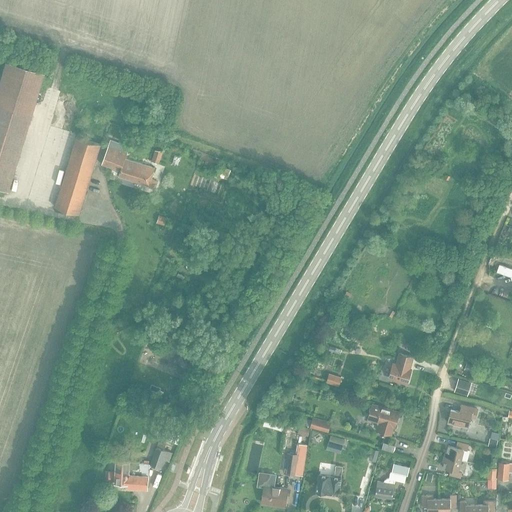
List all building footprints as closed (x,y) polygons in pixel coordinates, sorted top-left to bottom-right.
[(0,77),(0,189),(7,192),(43,75),(5,63),(0,77)] [(130,129),(145,134),(151,117),(136,112),(130,129)] [(61,134),(63,120),(50,118),(48,131),(61,134)] [(55,207),(79,214),(101,144),(77,137),(55,207)] [(148,187),(156,190),(159,181),(150,179),(154,168),(126,159),(127,154),(107,147),(102,164),(121,171),(120,175),(149,185),(148,187)] [(150,163),(158,166),(162,152),(155,149),(150,163)] [(170,164),(178,167),(180,159),(172,157),(170,164)] [(499,262),(511,266),(511,258),(501,255),(499,262)] [(511,268),(499,264),(496,272),(511,277),(511,268)] [(393,365),(389,378),(407,383),(411,370),(409,369),(412,357),(400,354),(397,366),(393,365)] [(467,363),(464,369),(476,374),(478,367),(467,363)] [(326,382),(339,386),(342,377),(329,373),(326,382)] [(454,392),(467,396),(472,383),(458,378),(454,392)] [(393,426),(394,426),(398,412),(372,404),(372,406),(370,407),(369,411),(370,413),(368,419),(377,422),(379,425),(378,430),(391,434),(393,426)] [(470,417),(475,418),(477,409),(461,405),(460,412),(451,410),(448,422),(454,423),(453,426),(460,428),(460,425),(468,427),(470,417)] [(328,432),(331,422),(313,416),(312,419),(308,418),(307,422),(304,420),(302,424),(328,432)] [(490,435),(496,437),(500,424),(493,423),(490,435)] [(300,425),(298,433),(307,436),(310,428),(300,425)] [(288,453),(285,473),(296,474),(302,476),(308,436),(291,434),(288,453)] [(331,436),(329,442),(342,446),(344,440),(331,436)] [(496,448),(498,440),(489,438),(488,446),(496,448)] [(445,456),(461,460),(463,450),(467,450),(469,444),(457,442),(456,447),(448,446),(447,450),(446,450),(445,456)] [(169,462),(173,452),(165,450),(166,446),(158,443),(151,465),(161,468),(164,460),(169,462)] [(378,451),(372,449),(369,459),(375,461),(378,451)] [(467,462),(461,460),(445,456),(443,463),(444,463),(443,467),(450,469),(449,475),(461,478),(462,472),(465,473),(467,462)] [(109,471),(108,482),(115,482),(115,483),(128,484),(127,487),(148,488),(149,476),(148,476),(149,463),(130,462),(130,461),(116,460),(116,472),(109,471)] [(392,471),(407,475),(409,467),(394,463),(392,471)] [(498,479),(508,479),(509,463),(499,463),(498,479)] [(342,477),(341,477),(342,467),(336,466),(334,476),(319,474),(316,492),(339,495),(342,477)] [(395,480),(405,482),(406,476),(390,472),(389,478),(388,478),(384,480),(384,482),(377,481),(376,496),(393,498),(394,483),(395,480)] [(262,502),(285,506),(287,489),(264,486),(262,502)] [(422,486),(423,494),(431,494),(431,486),(422,486)] [(439,511),(439,499),(433,499),(433,495),(422,495),(422,507),(428,507),(427,511),(439,511)] [(439,499),(439,511),(450,511),(450,507),(456,507),(456,495),(450,495),(450,499),(439,499)] [(477,505),(477,511),(494,511),(494,500),(483,501),(484,505),(477,505)] [(477,511),(477,505),(466,505),(466,501),(460,501),(460,511),(477,511)]
